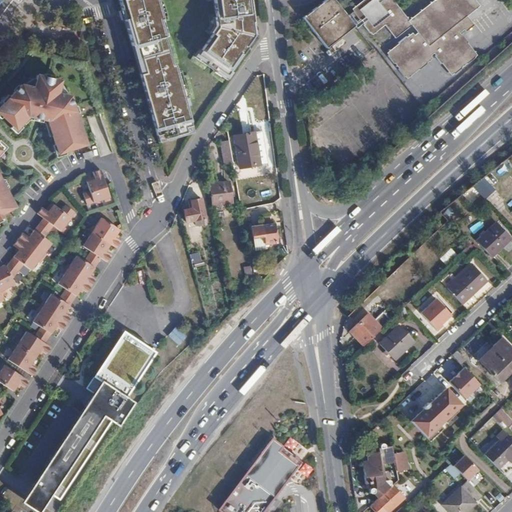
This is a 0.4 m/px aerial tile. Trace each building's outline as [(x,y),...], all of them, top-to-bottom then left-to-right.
[(156,0),(119,0),(132,45),(137,44),(145,72),(140,73),(143,87),(150,112),(156,135),(162,133),(164,138),(186,132),(185,127),(191,125),(184,98),(187,98),(181,78),(178,79),(174,64),(172,65),(164,37),(166,36),(156,0)] [(213,0),(217,27),(197,55),(207,61),(205,64),(216,71),(217,69),(227,76),(247,47),(245,46),(253,36),(251,22),(253,22),(249,0),(213,0)] [(351,22),(346,16),(333,0),(324,0),(302,18),(326,48),(354,26),(351,22)] [(363,0),(352,9),(353,11),(358,17),(364,24),(363,25),(369,33),(370,32),(372,35),(384,25),(395,38),(411,26),(417,33),(414,35),(412,33),(409,35),(409,34),(408,35),(406,37),(405,37),(398,42),(398,44),(391,50),(389,49),(389,51),(387,53),(388,55),(387,56),(404,77),(405,77),(406,78),(409,76),(410,77),(410,76),(418,69),(419,70),(427,64),(426,63),(432,59),(430,56),(433,54),(435,55),(435,56),(440,64),(441,63),(448,71),(447,72),(448,73),(449,73),(451,75),(453,73),(454,74),(475,58),(474,57),(476,55),(467,43),(468,43),(462,35),(461,35),(459,33),(463,29),(465,32),(474,25),(467,16),(479,6),(475,0),(474,0),(363,0)] [(353,11),(346,16),(351,22),(358,17),(353,11)] [(511,21),(491,40),(495,44),(511,28),(511,21)] [(58,154),(86,144),(72,95),(59,93),(62,80),(38,75),(35,88),(23,85),(0,106),(0,113),(15,129),(28,117),(47,120),(58,154)] [(304,87),(310,96),(317,91),(310,82),(304,87)] [(255,125),(249,126),(255,160),(261,158),(255,125)] [(249,126),(230,129),(236,163),(255,160),(249,126)] [(230,162),(225,140),(217,142),(221,164),(230,162)] [(0,149),(3,147),(0,144),(0,218),(2,217),(1,214),(14,207),(0,179),(0,149)] [(100,169),(92,172),(95,179),(92,180),(91,178),(85,180),(90,191),(83,194),(88,205),(110,196),(100,169)] [(474,191),(486,182),(482,177),(470,186),(474,191)] [(212,184),(216,204),(233,201),(229,180),(212,184)] [(201,200),(192,202),(193,209),(185,211),(187,222),(205,218),(201,200)] [(47,211),(42,207),(37,213),(43,218),(52,226),(59,231),(75,213),(65,205),(61,211),(51,203),(47,208),(49,209),(47,211)] [(119,229),(100,217),(91,232),(110,244),(116,248),(120,241),(114,237),(119,229)] [(52,226),(43,218),(38,223),(48,231),(52,226)] [(272,219),(249,223),(254,247),(265,245),(264,242),(276,239),(272,219)] [(496,221),(476,240),(490,256),(511,237),(496,221)] [(48,231),(38,223),(33,229),(43,236),(48,231)] [(22,232),(17,238),(40,256),(51,242),(43,236),(33,229),(28,236),(22,232)] [(110,244),(91,232),(82,246),(90,251),(100,258),(106,262),(111,255),(105,251),(110,244)] [(22,264),(30,269),(40,256),(17,238),(12,245),(18,249),(12,256),(22,264)] [(444,264),(456,254),(450,248),(439,258),(444,264)] [(100,258),(90,251),(87,256),(97,263),(100,258)] [(198,252),(188,254),(192,267),(201,265),(198,252)] [(84,261),(76,255),(66,270),(91,286),(95,279),(89,275),(94,267),(84,261)] [(22,264),(12,256),(8,262),(17,271),(22,264)] [(97,263),(87,256),(84,261),(94,267),(97,263)] [(8,262),(4,267),(11,279),(17,271),(8,262)] [(0,291),(13,284),(11,279),(4,267),(3,264),(0,266),(0,291)] [(471,264),(446,287),(462,303),(487,280),(471,264)] [(86,292),(91,286),(66,270),(57,283),(65,289),(75,296),(80,288),(86,292)] [(75,296),(65,289),(62,294),(72,300),(75,296)] [(59,298),(51,293),(41,307),(66,323),(70,317),(64,313),(69,305),(59,298)] [(72,300),(62,294),(59,298),(69,305),(72,300)] [(433,333),(452,319),(437,297),(417,310),(433,333)] [(61,330),(66,323),(41,307),(32,322),(40,327),(50,334),(55,326),(61,330)] [(364,345),(384,326),(377,319),(373,323),(366,316),(351,331),(364,345)] [(399,325),(379,343),(394,358),(413,340),(399,325)] [(50,334),(40,327),(37,331),(47,338),(50,334)] [(175,327),(171,331),(182,341),(186,336),(175,327)] [(155,352),(123,330),(85,388),(92,393),(107,402),(99,413),(110,421),(118,426),(134,402),(126,396),(155,352)] [(45,354),(50,347),(44,343),(34,336),(25,331),(16,345),(35,357),(39,350),(45,354)] [(47,338),(37,331),(34,336),(44,343),(47,338)] [(511,350),(501,338),(492,347),(494,349),(480,363),(499,383),(511,370),(511,350)] [(35,357),(16,345),(7,359),(31,376),(35,369),(29,365),(35,357)] [(457,351),(452,355),(461,365),(466,360),(457,351)] [(23,387),(27,381),(3,364),(0,369),(0,382),(12,391),(17,384),(23,387)] [(481,387),(465,370),(450,385),(466,401),(481,387)] [(429,405),(428,403),(423,408),(424,410),(411,422),(432,444),(445,431),(441,427),(459,410),(458,409),(461,406),(461,405),(446,389),(429,405)] [(110,421),(99,413),(107,402),(92,393),(33,482),(58,499),(110,421)] [(511,421),(501,410),(496,414),(509,429),(511,425),(511,421)] [(511,439),(507,434),(485,455),(499,470),(511,456),(511,439)] [(271,439),(217,510),(220,511),(261,511),(296,466),(286,458),(277,452),(281,447),(271,439)] [(378,447),(379,451),(381,465),(395,462),(393,454),(391,446),(378,447)] [(379,451),(362,454),(367,484),(374,483),(384,481),(381,465),(379,451)] [(405,452),(393,454),(395,462),(398,472),(409,470),(405,452)] [(298,471),(306,477),(312,468),(304,462),(298,471)] [(450,465),(444,470),(455,482),(461,476),(450,465)] [(391,481),(384,481),(374,483),(376,495),(378,498),(392,486),(391,481)] [(467,511),(484,497),(469,482),(444,505),(450,511),(467,511)] [(378,498),(371,506),(376,511),(389,511),(405,497),(393,484),(392,486),(378,498)]
